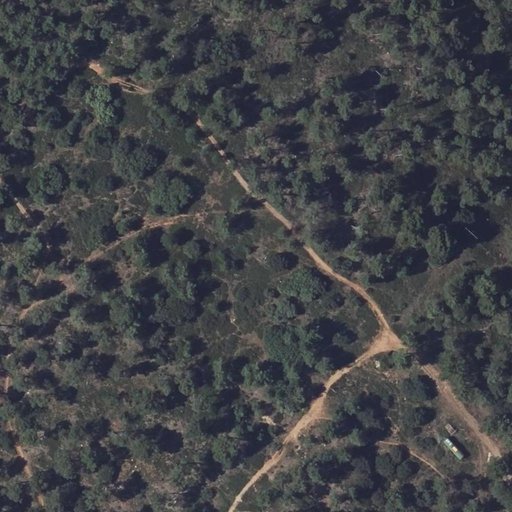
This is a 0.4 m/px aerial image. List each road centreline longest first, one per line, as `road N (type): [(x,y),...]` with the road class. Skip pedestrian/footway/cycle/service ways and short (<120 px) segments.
road 1 (track): [(511,474),(388,330),(371,297),(266,212),(228,173),(204,128),(166,95),(121,88),(83,66),(56,88),(19,181),(65,293)]
road 2 (track): [(43,511),(7,405),(5,353),(17,314),(65,293)]
road 3 (track): [(388,330),(331,376),(227,511)]
